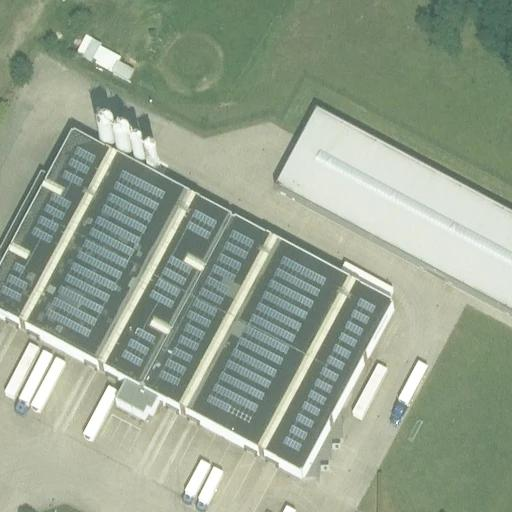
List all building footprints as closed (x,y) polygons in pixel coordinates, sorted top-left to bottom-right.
[(87,39),(79,56),(134,83),(142,66),(87,39)] [(511,317),(511,220),(320,118),(279,194),(511,317)] [(72,149),(0,284),(0,322),(303,483),(391,318),(72,149)] [(62,419),(85,369),(33,345),(10,396),(62,419)] [(214,475),(224,447),(202,438),(184,487),(200,493),(204,483),(191,478),(195,468),(214,475)]
